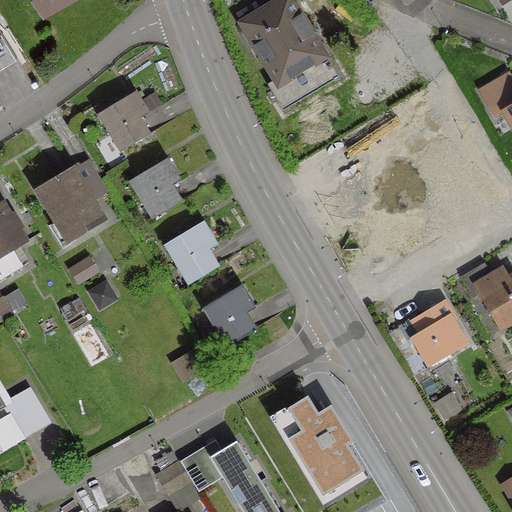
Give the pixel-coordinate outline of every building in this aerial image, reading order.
[(280,110),(336,77),(290,2),(270,14),(265,7),(239,24),(273,80),(265,85),(280,110)] [(502,111),(511,126),(511,85),(507,77),(492,85),(499,96),(496,98),(503,111),(502,111)] [(108,136),(116,151),(117,153),(148,134),(138,117),(147,112),(134,91),(94,115),(95,117),(96,116),(108,136)] [(402,141),(382,154),(400,184),(435,163),(425,147),(434,142),(417,114),(398,126),(400,129),(396,131),(402,141)] [(351,210),(378,194),(352,150),(312,172),(330,203),(343,196),(351,210)] [(139,204),(148,219),(149,220),(180,201),(171,185),(179,180),(165,158),(126,182),(139,204)] [(66,241),(100,220),(69,168),(53,178),(54,180),(36,191),(66,241)] [(0,255),(23,242),(0,204),(0,255)] [(200,224),(193,228),(162,246),(163,248),(185,285),(216,266),(206,249),(215,245),(201,223),(200,224)] [(88,277),(80,262),(67,270),(76,285),(88,277)] [(478,293),(498,328),(511,319),(511,276),(507,279),(500,268),(487,275),(481,265),(459,278),(471,297),(478,293)] [(238,287),(231,291),(200,310),(223,348),(254,329),(244,312),(252,308),(239,286),(238,287)] [(0,319),(1,322),(9,316),(0,300),(0,319)] [(411,338),(427,365),(462,344),(438,304),(408,322),(416,335),(411,338)] [(308,398),(291,409),(304,431),(291,439),(324,493),(362,470),(346,445),(352,441),(331,407),(318,415),(308,398)] [(277,511),(234,441),(207,457),(215,470),(240,511),(277,511)] [(184,476),(176,462),(154,475),(163,489),(184,476)]
